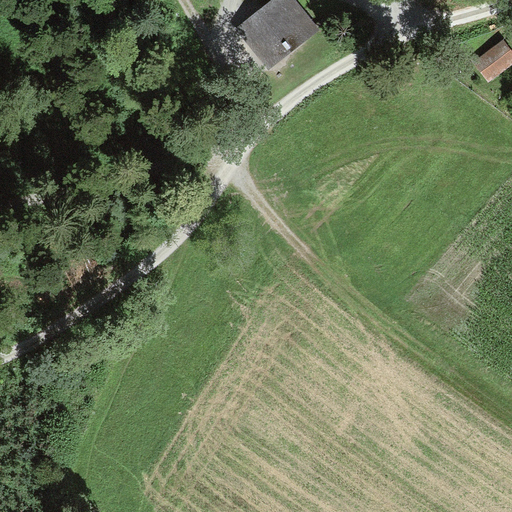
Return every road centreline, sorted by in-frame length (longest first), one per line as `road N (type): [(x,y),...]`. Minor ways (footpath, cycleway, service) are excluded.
road 1 (track): [(0,361),(86,314),(199,216),(230,170),(311,87),(414,30)]
road 2 (track): [(0,209),(164,165),(230,170),(206,41),(182,0)]
